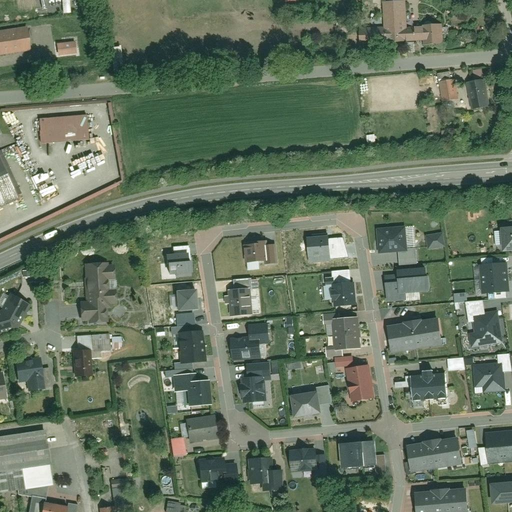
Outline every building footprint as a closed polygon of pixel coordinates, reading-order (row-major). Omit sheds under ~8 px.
[(383,2),(385,28),(358,30),(359,43),(425,39),(425,45),(443,43),(442,23),(405,26),(403,1),(383,2)] [(0,32),(0,56),(30,51),(26,28),(0,32)] [(467,84),(472,110),(490,106),(484,80),(467,84)] [(436,83),(439,105),(456,103),(453,81),(436,83)] [(36,120),(38,146),(88,141),(85,115),(36,120)] [(0,205),(15,198),(0,168),(0,205)] [(417,225),(379,228),(381,253),(400,251),(402,265),(420,264),(417,225)] [(505,231),(497,232),(498,245),(505,244),(506,252),(511,250),(511,225),(504,227),(505,231)] [(445,232),(428,235),(431,249),(447,246),(445,232)] [(332,235),(310,237),(311,262),(334,260),(332,235)] [(268,241),(246,243),(248,262),(269,260),(270,264),(280,263),(278,243),(268,244),(268,241)] [(176,253),(170,254),(171,273),(177,273),(177,277),(194,275),(192,246),(175,247),(176,253)] [(111,260),(84,261),(87,300),(83,300),(85,319),(92,319),(92,322),(110,321),(109,308),(114,308),(114,304),(121,304),(119,265),(112,266),(111,260)] [(476,265),(479,291),(485,291),(485,294),(490,293),(490,299),(509,298),(509,292),(511,291),(511,286),(510,262),(476,265)] [(388,279),(390,302),(421,300),(420,291),(432,290),(430,267),(400,269),(400,279),(388,279)] [(336,277),(328,277),(329,285),(325,285),(326,300),(336,299),(338,313),(360,311),(357,282),(353,282),(352,270),(335,272),(336,277)] [(237,289),(232,289),(232,295),(227,295),(228,303),(232,303),(233,317),(263,314),(261,287),(255,288),(254,278),(236,279),(237,289)] [(198,290),(177,292),(179,311),(200,309),(198,290)] [(32,304),(12,295),(5,308),(0,309),(0,334),(20,328),(32,304)] [(486,300),(468,303),(475,347),(505,342),(500,310),(488,312),(486,300)] [(361,317),(334,319),(336,350),(364,348),(361,317)] [(439,317),(388,326),(393,353),(444,344),(439,317)] [(253,335),(233,337),(235,359),(268,355),(267,343),(273,343),(271,324),(252,326),(253,335)] [(205,330),(179,332),(181,364),(207,362),(205,330)] [(64,351),(74,350),(76,376),(94,375),(92,350),(112,349),(112,334),(63,337),(64,351)] [(500,362),(475,364),(477,386),(486,385),(487,392),(509,390),(507,373),(511,372),(511,353),(500,355),(500,362)] [(44,356),(15,360),(19,383),(31,381),(33,391),(49,389),(44,356)] [(355,356),(337,357),(337,367),(356,365),(355,356)] [(370,364),(346,368),(351,401),(375,398),(370,364)] [(270,368),(249,370),(250,379),(242,380),(245,402),(265,399),(263,380),(271,379),(270,368)] [(424,376),(411,377),(412,394),(407,394),(408,400),(413,400),(413,403),(440,400),(440,405),(447,404),(446,400),(448,400),(446,374),(433,375),(432,371),(423,372),(424,376)] [(199,372),(175,375),(176,391),(190,390),(191,405),(213,403),(211,380),(200,381),(199,372)] [(0,400),(10,399),(6,374),(0,375),(0,400)] [(323,412),(320,391),(292,396),(295,417),(323,412)] [(217,415),(188,419),(191,442),(220,438),(217,415)] [(49,429),(0,436),(0,481),(2,493),(12,491),(51,485),(57,484),(49,429)] [(511,429),(489,432),(490,447),(482,448),(483,465),(511,462),(511,429)] [(476,447),(474,431),(467,432),(470,448),(476,447)] [(173,439),(175,456),(187,454),(185,437),(173,439)] [(380,440),(342,442),(344,468),(377,466),(377,478),(388,478),(387,455),(381,456),(380,440)] [(425,445),(408,448),(412,471),(461,463),(457,440),(440,443),(440,440),(425,443),(425,445)] [(320,448),(293,451),(294,470),(319,468),(320,475),(330,474),(328,454),(320,455),(320,448)] [(273,457),(252,459),(254,484),(272,482),(273,489),(288,488),(286,469),(275,470),(273,457)] [(223,459),(196,461),(197,483),(222,482),(222,487),(235,486),(234,464),(223,465),(223,459)] [(511,481),(492,483),(494,504),(511,502),(511,481)] [(79,511),(81,505),(71,503),(71,506),(48,502),(51,485),(12,491),(35,495),(32,511),(79,511)] [(421,511),(472,511),(470,487),(420,492),(421,511)] [(183,502),(170,500),(168,511),(191,511),(192,506),(182,505),(183,502)]
